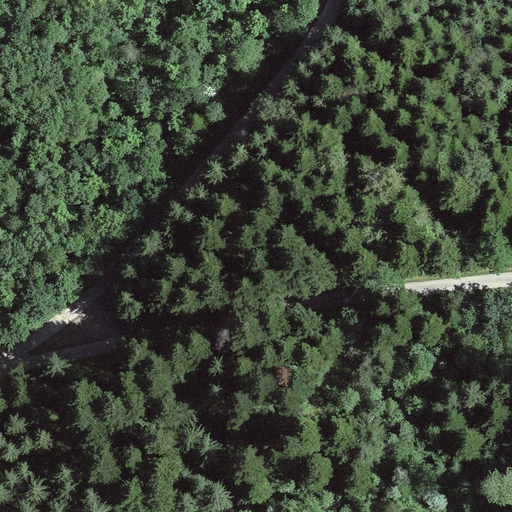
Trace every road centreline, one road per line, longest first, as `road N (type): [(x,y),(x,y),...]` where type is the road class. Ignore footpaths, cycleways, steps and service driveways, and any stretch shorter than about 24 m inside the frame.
road 1 (track): [(511,281),(379,292),(177,325),(0,367)]
road 2 (track): [(335,0),(230,144),(4,365)]
